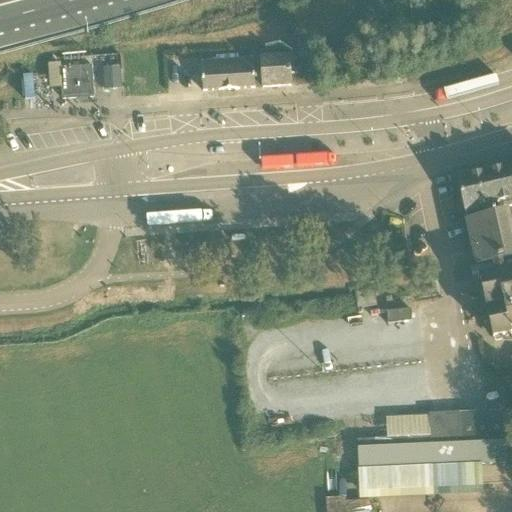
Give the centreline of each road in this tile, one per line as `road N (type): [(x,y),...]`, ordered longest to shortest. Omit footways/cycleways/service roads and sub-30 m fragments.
road 1 (tertiary): [(511,94),(359,127),(166,141),(109,153)]
road 2 (tertiary): [(111,192),(354,173),(511,135)]
road 3 (unclassified): [(0,304),(67,294),(89,279),(114,229),(111,192)]
